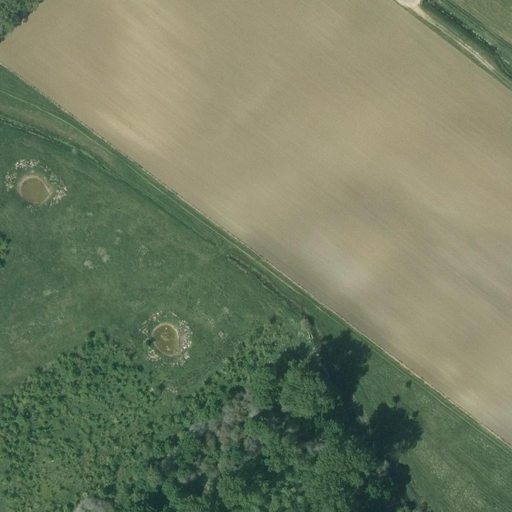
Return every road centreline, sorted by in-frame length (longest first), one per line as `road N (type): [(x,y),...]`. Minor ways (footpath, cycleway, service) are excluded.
road 1 (track): [(511,460),(52,110),(0,89)]
road 2 (track): [(511,76),(414,5)]
